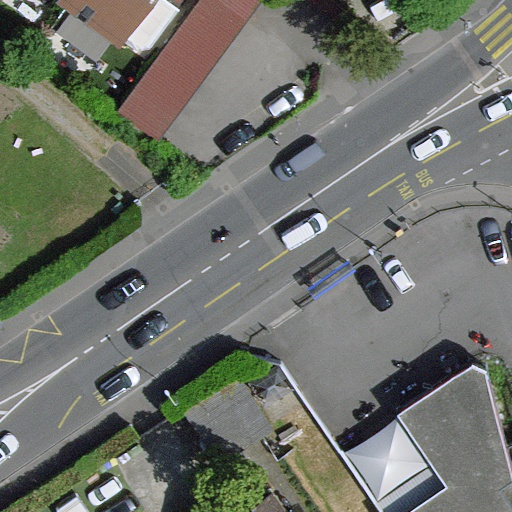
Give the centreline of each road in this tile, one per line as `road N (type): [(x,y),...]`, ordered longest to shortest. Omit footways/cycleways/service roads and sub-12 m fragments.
road 1 (secondary): [(381,159),(0,419)]
road 2 (secondary): [(511,68),(381,159)]
road 3 (tertiary): [(381,159),(441,153),(511,161)]
